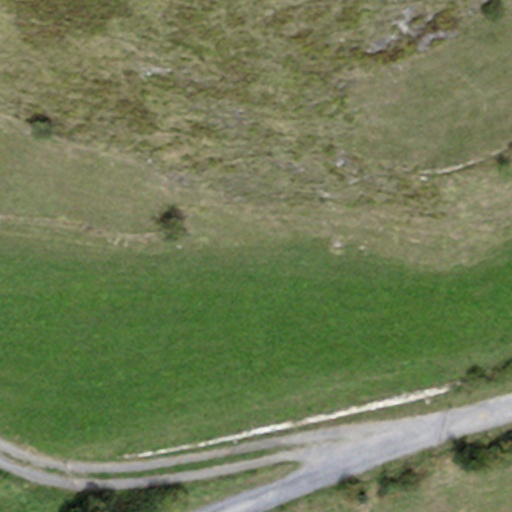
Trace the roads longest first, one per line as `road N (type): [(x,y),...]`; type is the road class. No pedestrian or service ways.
road 1 (track): [(367,450),(320,445),(181,472),(20,470),(0,458)]
road 2 (track): [(511,407),(367,450),(225,511)]
